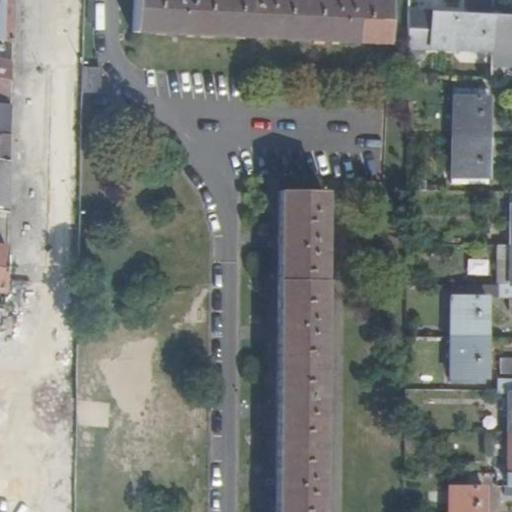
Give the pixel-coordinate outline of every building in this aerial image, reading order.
[(73,511),(78,0),(20,0),(16,292),(8,315),(0,313),(0,511),(73,511)] [(14,51),(15,0),(0,0),(0,41),(9,43),(9,49),(14,51)] [(389,46),(391,2),(356,0),(136,0),(135,35),(389,46)] [(494,53),(496,18),(439,15),(436,49),(494,53)] [(511,18),(496,18),(494,53),(492,80),(511,80),(511,18)] [(0,81),(13,84),(13,67),(0,63),(0,81)] [(102,71),(85,70),(85,96),(102,96),(102,71)] [(0,136),(11,138),(12,120),(12,107),(13,84),(0,81),(0,136)] [(455,139),(490,140),(491,92),(456,91),(455,139)] [(0,228),(9,231),(11,138),(0,136),(0,228)] [(490,185),(490,140),(455,139),(455,184),(490,185)] [(323,511),(327,194),(283,194),(278,511),(323,511)] [(9,231),(0,228),(0,293),(7,295),(9,231)] [(511,300),(511,248),(500,248),(499,290),(499,301),(511,300)] [(453,341),(488,341),(489,300),(454,300),(453,341)] [(487,381),(488,341),(453,341),(453,380),(487,381)] [(510,437),(511,436),(511,382),(500,383),(499,396),(511,397),(510,437)] [(511,489),(511,476),(510,476),(497,475),(497,478),(497,489),(511,489)] [(450,511),(486,511),(486,491),(451,490),(450,511)]
